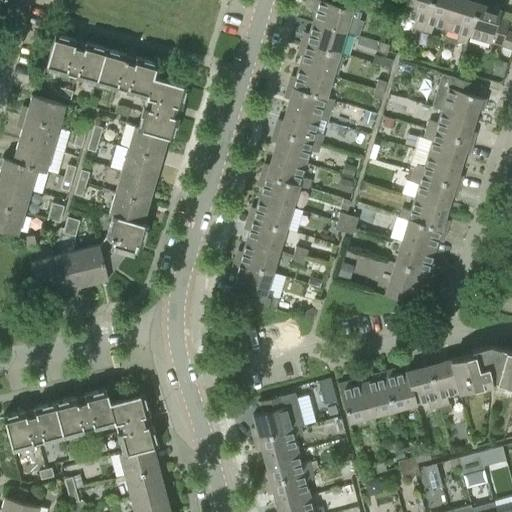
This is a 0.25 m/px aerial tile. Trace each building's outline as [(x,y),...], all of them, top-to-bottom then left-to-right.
[(314,20),(346,30),(353,9),(364,13),(367,2),(359,0),(339,0),(338,5),(321,0),(314,0),(312,10),(317,11),(314,20)] [(413,28),(422,30),(431,0),(406,0),(401,15),(415,19),(413,28)] [(433,25),(446,29),(454,0),(431,0),(422,30),(430,33),(433,25)] [(465,46),(468,35),(478,0),(454,0),(446,29),(459,33),(455,43),(465,46)] [(490,1),(486,0),(478,0),(468,35),(501,45),(508,22),(497,19),(500,10),(488,6),(490,1)] [(302,41),(339,53),(346,30),(314,20),(310,33),(305,32),(302,41)] [(336,69),(342,71),(354,32),(347,30),(336,69)] [(511,44),(511,33),(505,31),(501,45),(511,48),(511,44)] [(121,89),(147,97),(151,98),(150,103),(149,107),(146,106),(141,125),(140,127),(167,134),(167,136),(171,137),(172,134),(177,116),(176,116),(178,111),(179,106),(180,106),(186,85),(152,76),(156,62),(135,56),(135,57),(131,56),(125,55),(125,53),(105,48),(85,42),(84,43),(79,42),(75,40),(75,39),(54,33),(44,68),(70,75),(95,82),(121,89)] [(300,65),(332,75),(339,53),(302,41),(298,53),(303,55),(300,65)] [(378,50),(386,53),(389,44),(380,42),(378,50)] [(288,85),(326,96),(332,75),(300,65),(296,77),(291,75),(288,85)] [(441,107),(473,117),(476,108),(481,109),(485,98),(471,94),(474,83),(451,76),(448,86),(447,86),(441,107)] [(375,87),(383,90),(386,81),(378,79),(375,87)] [(287,108),(319,118),(323,106),(331,108),(334,99),(326,96),(288,85),(285,97),(290,98),(287,108)] [(58,95),(64,97),(66,88),(60,87),(58,95)] [(372,96),(381,98),(383,90),(375,87),(372,96)] [(64,97),(70,98),(72,90),(66,88),(64,97)] [(20,114),(59,126),(66,103),(32,94),(28,106),(23,105),(20,114)] [(89,104),(95,106),(97,97),(91,96),(89,104)] [(115,112),(121,114),(123,105),(117,103),(115,112)] [(121,114),(127,116),(129,107),(123,105),(121,114)] [(425,127),(471,142),(474,131),(470,130),(473,117),(441,107),(436,120),(428,118),(425,127)] [(275,129),(321,143),(323,134),(315,131),(319,118),(287,108),(283,120),(278,119),(275,129)] [(19,138),(53,148),(59,126),(20,114),(17,125),(22,127),(19,138)] [(77,131),(85,134),(88,122),(80,119),(77,131)] [(161,156),(167,136),(167,134),(140,127),(141,125),(133,123),(127,147),(161,156)] [(90,136),(98,138),(102,126),(94,124),(90,136)] [(427,151),(460,161),(463,151),(468,153),(471,142),(425,127),(422,137),(431,140),(427,151)] [(273,152),(306,162),(310,149),(318,152),(321,143),(275,129),(271,140),(276,142),(273,152)] [(73,143),(81,146),(85,134),(77,131),(73,143)] [(87,148),(95,150),(98,138),(90,136),(87,148)] [(24,165),(36,169),(46,172),(53,148),(19,138),(15,150),(10,149),(7,158),(25,162),(24,165)] [(120,169),(155,179),(161,156),(127,147),(120,169)] [(412,170),(458,184),(461,175),(456,173),(460,161),(427,151),(423,164),(415,161),(412,170)] [(261,172),(299,185),(307,188),(310,178),(302,176),(306,162),(273,152),(270,163),(265,161),(261,172)] [(0,168),(0,178),(31,187),(36,169),(24,165),(25,162),(7,158),(3,157),(0,168)] [(64,175),(72,178),(75,166),(67,163),(64,175)] [(77,181),(86,183),(89,171),(81,169),(77,181)] [(115,190),(149,200),(155,179),(120,169),(115,190)] [(413,196),(446,206),(449,195),(454,196),(458,184),(412,170),(409,180),(417,183),(413,196)] [(259,197),(292,207),(299,185),(261,172),(258,183),(263,185),(259,197)] [(60,188),(68,190),(72,178),(64,175),(60,188)] [(0,203),(25,211),(31,187),(0,178),(0,203)] [(74,193),(82,195),(86,183),(77,181),(74,193)] [(108,211),(142,222),(149,200),(115,190),(108,211)] [(407,218),(444,230),(448,218),(443,217),(446,206),(413,196),(409,209),(401,206),(398,216),(407,218)] [(248,215),(286,227),(292,207),(259,197),(256,206),(251,205),(248,215)] [(49,210),(61,213),(64,205),(52,202),(49,210)] [(0,228),(18,234),(25,211),(0,203),(0,228)] [(61,213),(49,210),(47,218),(59,221),(61,213)] [(109,234),(136,243),(141,244),(147,223),(142,222),(108,211),(107,215),(114,217),(109,234)] [(337,220),(346,222),(348,214),(340,212),(337,220)] [(346,222),(355,225),(357,217),(348,214),(346,222)] [(246,239),(279,249),(286,227),(248,215),(244,226),(249,228),(246,239)] [(66,224),(77,227),(79,219),(68,216),(66,224)] [(400,239),(433,250),(436,238),(441,240),(444,230),(407,218),(400,239)] [(335,228),(343,231),(346,222),(337,220),(335,228)] [(343,231),(352,233),(355,225),(346,222),(343,231)] [(63,232),(75,236),(77,227),(66,224),(63,232)] [(27,249),(36,247),(33,234),(24,236),(27,249)] [(77,249),(85,283),(108,277),(108,276),(126,251),(133,253),(136,243),(109,234),(109,236),(106,234),(99,245),(99,244),(77,249)] [(234,260),(272,271),(279,249),(246,239),(243,250),(238,248),(234,260)] [(393,261),(431,272),(434,262),(429,260),(433,250),(400,239),(393,261)] [(293,254),(305,258),(307,249),(295,246),(293,254)] [(63,289),(85,283),(77,249),(54,255),(63,289)] [(290,263),(302,266),(305,258),(293,254),(290,263)] [(40,294),(63,289),(54,255),(32,260),(40,294)] [(238,297),(262,304),(272,271),(234,260),(231,270),(236,272),(232,283),(241,286),(238,297)] [(386,284),(387,284),(384,295),(407,302),(410,291),(419,294),(423,282),(428,283),(431,272),(393,261),(386,284)] [(495,380),(511,385),(511,350),(489,344),(470,349),(472,354),(450,359),(459,392),(493,383),(492,381),(495,380)] [(446,395),(459,392),(450,359),(439,362),(438,357),(427,360),(440,406),(449,404),(446,395)] [(430,409),(440,406),(427,360),(416,363),(417,368),(407,371),(416,404),(417,404),(416,403),(428,400),(430,409)] [(393,410),(416,404),(407,371),(395,374),(394,369),(383,372),(393,410)] [(371,416),(393,410),(383,372),(372,375),(373,380),(362,383),(371,416)] [(348,422),(371,416),(362,383),(351,386),(350,381),(338,384),(348,422)] [(89,429),(114,422),(108,401),(109,401),(106,387),(84,393),(85,394),(80,396),(89,429)] [(149,413),(148,413),(143,392),(109,401),(108,401),(114,422),(115,427),(149,418),(147,413),(149,413)] [(63,436),(89,429),(80,396),(75,397),(75,396),(54,401),(63,436)] [(254,439),(291,429),(282,396),(259,402),(261,413),(253,415),(256,427),(251,428),(254,439)] [(38,443),(63,436),(54,401),(34,407),(34,408),(29,409),(38,443)] [(12,450),(38,443),(29,409),(24,410),(24,409),(3,415),(12,450)] [(119,455),(152,445),(157,444),(151,423),(150,423),(149,418),(115,427),(121,451),(118,452),(119,455)] [(265,460),(298,451),(294,437),(310,433),(307,424),(291,429),(254,439),(257,450),(262,449),(265,460)] [(94,452),(106,449),(104,441),(92,444),(94,452)] [(124,475),(158,466),(152,445),(119,455),(124,475)] [(495,456),(504,454),(502,446),(493,448),(495,456)] [(67,451),(69,459),(76,457),(74,449),(67,451)] [(265,483),(312,469),(320,467),(318,459),(302,464),(298,451),(265,460),(268,471),(263,472),(265,483)] [(460,466),(469,463),(466,455),(458,457),(460,466)] [(400,469),(408,467),(417,465),(416,463),(415,456),(398,460),(400,469)] [(451,468),(460,466),(458,457),(449,459),(451,468)] [(375,464),(377,472),(386,470),(383,462),(375,464)] [(436,463),(425,466),(431,489),(442,486),(436,463)] [(408,467),(411,476),(419,474),(417,465),(408,467)] [(130,497),(164,488),(158,466),(124,475),(130,497)] [(47,477),(53,475),(51,467),(45,469),(47,477)] [(402,478),(411,476),(408,467),(400,469),(402,478)] [(41,479),(47,477),(45,469),(39,471),(41,479)] [(276,503),(310,494),(306,481),(315,479),(312,469),(265,483),(268,494),(273,493),(276,503)] [(67,490),(75,488),(72,476),(64,478),(67,490)] [(0,511),(36,511),(39,505),(24,501),(27,489),(19,486),(16,499),(5,496),(2,508),(0,507),(0,511)] [(70,502),(78,500),(75,488),(67,490),(70,502)] [(133,511),(168,511),(170,511),(164,488),(130,497),(133,511)] [(323,511),(322,506),(314,508),(310,494),(276,503),(278,511),(323,511)]
